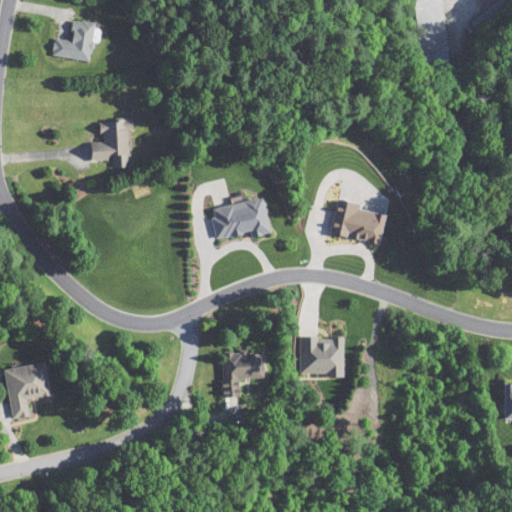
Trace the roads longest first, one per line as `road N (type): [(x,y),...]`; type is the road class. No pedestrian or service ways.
road 1 (residential): [(511,326),(445,317),(303,269),(243,279),(188,309),(146,319),(114,314),(64,287),(0,201)]
road 2 (residential): [(188,309),(181,367),(161,413),(114,441),(0,469)]
